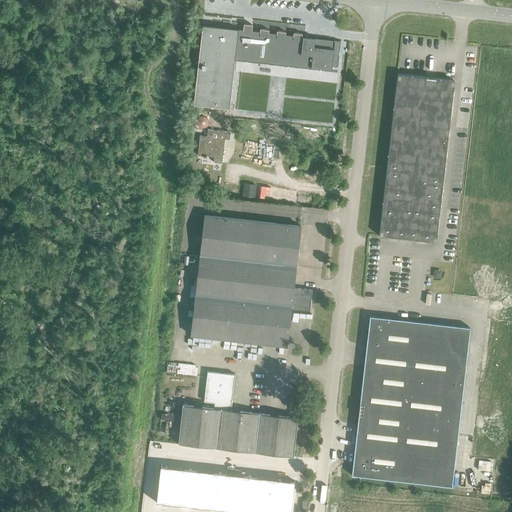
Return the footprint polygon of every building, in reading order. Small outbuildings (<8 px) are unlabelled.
[(235,59),(235,60),(311,69),(311,68),(331,70),(331,66),(336,67),(339,41),(301,37),(302,34),(293,33),(293,36),(285,35),(285,32),(276,31),(276,34),(268,33),(269,30),(260,29),(259,32),(251,31),(252,25),(243,24),(243,30),(238,29),(237,37),(235,59)] [(202,25),(193,104),(229,109),(235,60),(235,59),(237,37),(221,35),(219,32),(220,27),(202,25)] [(436,78),(435,82),(426,81),(426,77),(398,74),(379,235),(436,242),(455,81),(436,78)] [(197,115),(195,128),(207,129),(208,129),(209,117),(197,115)] [(207,129),(207,136),(200,135),(197,155),(203,156),(203,157),(206,157),(207,156),(214,157),(213,162),(222,163),(222,162),(224,139),(229,139),(230,132),(208,129),(207,129)] [(204,215),(190,335),(286,346),(290,308),(309,311),(312,289),(311,289),(311,290),(293,288),(300,226),(204,215)] [(370,316),(352,475),(451,487),(470,328),(370,316)] [(292,457),(293,457),(297,417),(296,417),(296,418),(259,413),(259,412),(258,412),(258,413),(231,410),(235,374),(207,371),(204,401),(214,403),(214,408),(183,405),(183,404),(178,444),(179,444),(179,443),(216,447),(216,448),(217,448),(254,452),(255,453),(255,452),(292,456),(292,457)] [(160,463),(156,498),(274,511),(291,511),(295,478),(160,463)] [(511,511),(511,502),(341,483),(339,504),(408,511),(511,511)]
